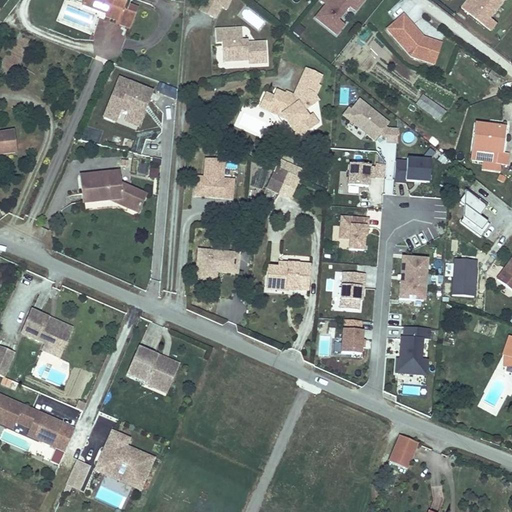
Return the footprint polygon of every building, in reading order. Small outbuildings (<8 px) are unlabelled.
[(97,0),(83,0),(82,4),(107,14),(110,5),(97,0)] [(97,0),(110,5),(107,14),(106,16),(117,21),(116,23),(129,28),(136,8),(129,5),(130,0),(97,0)] [(218,6),(205,0),(201,0),(197,10),(213,17),(218,6)] [(227,0),(220,0),(218,6),(223,8),(227,0)] [(240,0),(233,0),(227,9),(236,15),(244,3),(240,0)] [(363,0),(362,0),(321,0),(327,4),(316,18),(336,34),(343,25),(333,16),(345,1),(355,9),(363,0)] [(470,16),(487,29),(493,33),(500,25),(494,20),(509,0),(482,0),(479,4),(474,0),(468,0),(462,9),(470,16)] [(422,38),(402,16),(386,30),(409,57),(426,62),(431,46),(421,42),(420,40),(422,38)] [(300,37),(305,28),(298,24),(293,33),(300,37)] [(239,27),(213,29),(214,43),(219,42),(220,53),(226,53),(226,60),(246,58),(246,63),(264,61),(263,41),(246,42),(245,40),(240,40),(239,27)] [(431,46),(426,62),(433,65),(440,45),(422,38),(420,40),(421,42),(431,46)] [(320,75),(304,68),(300,77),(316,85),(320,75)] [(316,85),(300,77),(292,95),(291,96),(287,98),(281,96),(282,93),(274,89),(271,94),(264,91),(258,102),(266,106),(268,102),(274,104),(282,117),(297,138),(317,124),(310,114),(306,117),(302,111),(317,100),(314,96),(312,93),(316,85)] [(154,95),(119,81),(104,120),(116,125),(120,114),(127,117),(123,126),(139,133),(154,95)] [(423,97),(417,105),(439,121),(445,113),(423,97)] [(397,130),(387,130),(386,129),(390,125),(359,101),(352,110),(350,109),(343,118),(345,119),(375,143),(380,137),(387,142),(387,145),(396,145),(397,130)] [(257,105),(282,117),(274,104),(268,102),(266,106),(258,102),(257,105)] [(508,154),(501,154),(497,153),(499,138),(503,138),(504,126),(476,122),(476,126),(472,161),(483,162),(482,171),(499,173),(500,165),(506,166),(508,154)] [(0,155),(15,154),(13,133),(0,134),(0,155)] [(195,177),(194,185),(193,195),(211,197),(212,195),(215,196),(215,197),(231,199),(233,182),(225,182),(221,181),(223,160),(204,158),(202,178),(195,177)] [(278,160),(275,167),(298,177),(301,171),(278,160)] [(407,163),(396,162),(396,184),(429,185),(429,163),(430,161),(407,161),(407,163)] [(374,169),(371,169),(372,167),(350,165),(348,188),(369,190),(370,179),(384,180),(385,170),(385,166),(375,165),(374,169)] [(298,177),(275,167),(265,188),(288,198),(298,177)] [(158,171),(151,170),(150,179),(157,180),(158,171)] [(83,203),(111,200),(119,199),(128,202),(126,206),(138,211),(145,195),(120,183),(118,172),(81,176),(82,190),(83,203)] [(371,206),(381,207),(382,189),(373,188),(371,206)] [(489,226),(480,219),(486,211),(472,200),(469,198),(467,196),(465,198),(464,219),(461,223),(471,230),(481,238),(489,226)] [(369,220),(341,217),(339,241),(349,242),(348,253),(364,255),(365,244),(367,244),(369,220)] [(215,281),(215,273),(216,268),(236,270),(238,255),(197,251),(195,279),(215,281)] [(511,258),(496,280),(511,292),(511,258)] [(423,302),(425,261),(402,259),(399,301),(423,302)] [(477,262),(455,261),(454,297),(476,298),(477,262)] [(308,268),(278,266),(277,270),(268,270),(266,292),(285,294),(285,292),(286,290),(291,290),(294,293),(306,294),(308,268)] [(346,285),(345,288),(343,288),(342,309),(361,310),(363,290),(363,286),(364,286),(365,276),(364,276),(346,275),(344,275),(343,285),(346,285)] [(46,319),(31,312),(21,334),(44,345),(57,351),(63,338),(58,336),(63,326),(53,322),(52,325),(45,322),(46,319)] [(58,336),(63,338),(57,351),(44,345),(41,352),(58,359),(71,330),(63,326),(58,336)] [(402,339),(401,360),(397,360),(396,377),(428,378),(429,362),(422,362),(423,340),(428,340),(429,330),(424,330),(405,329),(405,339),(402,339)] [(364,333),(344,332),(342,355),(362,356),(364,333)] [(0,377),(2,379),(12,355),(0,349),(0,377)] [(137,349),(125,377),(144,386),(146,380),(168,390),(177,369),(156,360),(157,357),(137,349)] [(178,367),(157,357),(156,360),(177,369),(178,367)] [(146,380),(144,386),(166,395),(168,390),(146,380)] [(33,413),(0,399),(0,423),(12,429),(15,423),(30,429),(27,436),(38,441),(47,420),(37,415),(36,416),(32,415),(33,413)] [(75,410),(82,413),(85,405),(78,402),(75,410)] [(49,446),(59,425),(47,420),(38,441),(49,446)] [(64,452),(74,431),(59,425),(49,446),(64,452)] [(139,492),(152,461),(124,449),(127,441),(111,434),(101,456),(105,458),(103,463),(99,461),(94,472),(108,478),(111,470),(131,479),(127,487),(139,492)] [(399,437),(394,449),(412,456),(417,444),(399,437)] [(412,456),(394,449),(389,462),(407,469),(412,456)] [(88,469),(76,463),(69,479),(81,484),(88,469)] [(399,474),(401,467),(391,466),(390,472),(399,474)] [(131,479),(111,470),(108,478),(127,487),(131,479)] [(78,491),(81,484),(69,479),(66,486),(78,491)]
